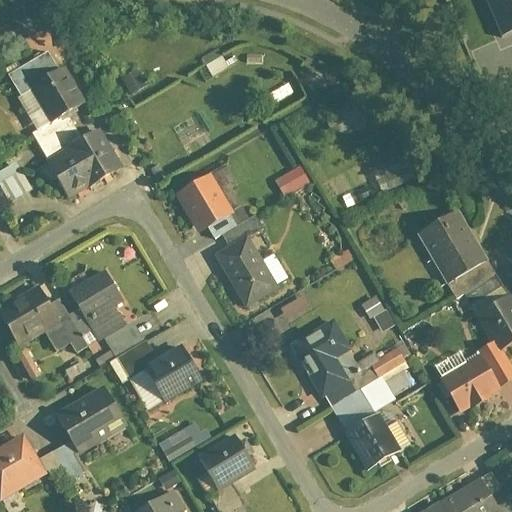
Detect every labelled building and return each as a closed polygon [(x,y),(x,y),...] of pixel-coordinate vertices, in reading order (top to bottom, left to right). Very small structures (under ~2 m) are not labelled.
[(511,0),(490,0),(505,35),(511,32),(511,0)] [(205,60),(215,76),(231,66),(222,50),(205,60)] [(33,88),(63,71),(51,52),(12,76),(23,94),(33,88)] [(63,71),(33,88),(54,123),(70,114),(88,103),(67,68),(63,71)] [(149,83),(141,70),(127,78),(135,92),(149,83)] [(54,123),(33,88),(23,94),(20,96),(41,131),(54,123)] [(322,120),(331,138),(353,126),(343,108),(322,120)] [(35,135),(50,161),(86,139),(70,114),(54,123),(41,131),(35,135)] [(86,139),(50,161),(72,198),(124,167),(102,130),(86,139)] [(24,171),(19,163),(0,174),(0,183),(1,185),(24,171)] [(304,166),(280,181),(288,195),(313,180),(304,166)] [(214,174),(178,196),(201,234),(237,212),(214,174)] [(490,260),(461,212),(420,236),(449,285),(490,260)] [(251,235),(218,255),(249,307),(282,288),(281,285),(268,264),(251,235)] [(334,262),(339,271),(356,260),(351,252),(334,262)] [(278,258),(268,264),(281,285),(291,279),(278,258)] [(107,272),(73,292),(84,310),(91,321),(117,306),(124,301),(107,272)] [(2,312),(22,347),(64,322),(43,287),(2,312)] [(309,295),(285,309),(291,319),(315,305),(309,295)] [(497,344),(502,352),(511,345),(511,298),(511,297),(480,315),(497,344)] [(381,298),(366,307),(374,319),(376,318),(388,310),(381,298)] [(117,306),(91,321),(102,341),(107,338),(128,325),(117,306)] [(84,352),(102,341),(91,321),(84,310),(65,321),(84,352)] [(398,326),(388,310),(376,318),(385,333),(398,326)] [(128,325),(107,338),(119,358),(147,341),(135,321),(128,325)] [(355,351),(337,321),(297,345),(315,375),(340,359),(355,351)] [(483,357),(503,391),(511,385),(511,368),(502,352),(497,344),(481,354),(483,357)] [(376,368),(382,378),(407,363),(400,351),(374,366),(376,368)] [(166,402),(168,405),(203,384),(184,352),(149,373),(166,402)] [(483,357),(445,380),(465,414),(503,391),(483,357)] [(353,381),(340,359),(315,375),(310,377),(323,400),(328,397),(353,381)] [(376,368),(353,381),(359,392),(382,378),(376,368)] [(166,402),(149,373),(134,382),(151,411),(166,402)] [(328,397),(334,408),(360,393),(359,392),(353,381),(328,397)] [(106,388),(59,416),(82,455),(129,427),(106,388)] [(350,434),(377,417),(362,392),(360,393),(334,408),(350,434)] [(350,434),(348,435),(370,472),(404,452),(382,414),(377,417),(350,434)] [(197,422),(160,444),(172,463),(209,441),(197,422)] [(25,435),(0,450),(0,497),(2,502),(48,474),(25,435)] [(203,456),(223,490),(257,470),(237,436),(203,456)] [(72,443),(45,458),(60,485),(87,471),(72,443)] [(494,473),(483,480),(493,497),(505,490),(494,473)] [(483,480),(444,503),(449,511),(501,511),(493,497),(483,480)] [(511,511),(511,502),(505,490),(493,497),(501,511),(511,511)] [(140,511),(187,511),(188,511),(176,491),(140,511)] [(449,511),(444,503),(428,511),(449,511)]
